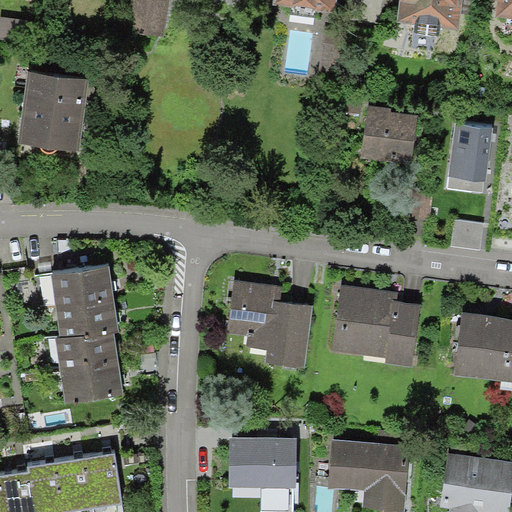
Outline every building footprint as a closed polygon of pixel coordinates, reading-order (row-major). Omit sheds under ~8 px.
[(132,0),(129,31),(166,36),(169,0),(132,0)] [(335,0),(271,0),(271,4),(334,13),(335,0)] [(460,0),(393,0),(390,21),(457,30),(460,0)] [(511,0),(495,0),(494,11),(511,13),(511,0)] [(86,78),(27,70),(17,140),(77,148),(86,78)] [(419,114),(367,106),(359,156),(411,165),(419,114)] [(511,128),(486,125),(479,174),(511,179),(511,128)] [(105,264),(48,273),(58,335),(109,327),(115,326),(105,264)] [(279,289),(234,283),(228,330),(263,334),(260,362),(305,368),(313,305),(277,301),(279,289)] [(395,293),(343,286),(335,350),(411,360),(418,304),(394,301),(395,293)] [(511,313),(460,308),(453,372),(511,378),(511,313)] [(120,393),(109,327),(53,336),(64,402),(120,393)] [(285,431),(221,431),(221,478),(285,478),(285,431)] [(405,442),(330,436),(326,487),(363,490),(362,505),(400,508),(405,442)] [(92,506),(121,502),(113,451),(85,456),(92,506)] [(508,511),(511,478),(511,463),(445,455),(439,506),(448,507),(447,511),(508,511)] [(63,510),(92,506),(85,456),(56,460),(63,510)] [(33,511),(51,511),(63,510),(56,460),(27,464),(33,511)] [(33,511),(27,469),(0,472),(0,478),(4,511),(33,511)]
